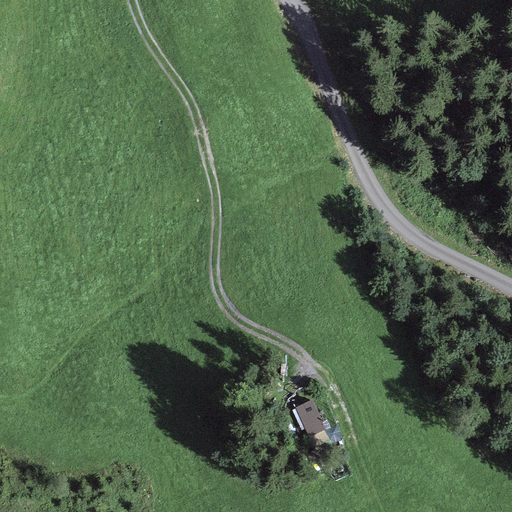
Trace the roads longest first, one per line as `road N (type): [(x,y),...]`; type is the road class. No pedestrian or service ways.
road 1 (track): [(353,442),(321,372),(238,320),(224,301),(215,276),(216,202),(191,101),(134,0)]
road 2 (track): [(290,0),(388,209),(412,236),(511,286)]
